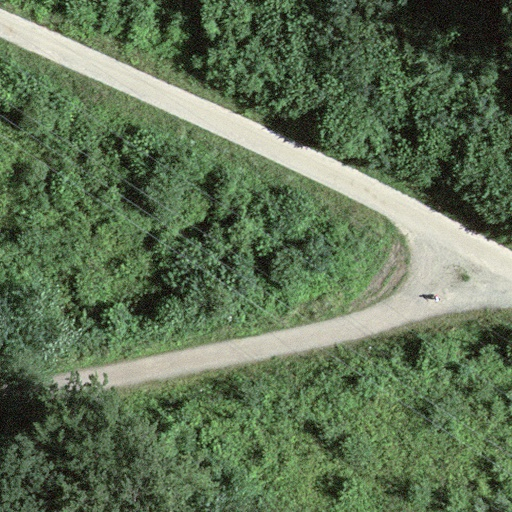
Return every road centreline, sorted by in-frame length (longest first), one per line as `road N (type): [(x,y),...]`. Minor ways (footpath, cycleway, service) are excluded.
road 1 (track): [(0,14),(511,258)]
road 2 (track): [(0,395),(320,339),(497,250)]
